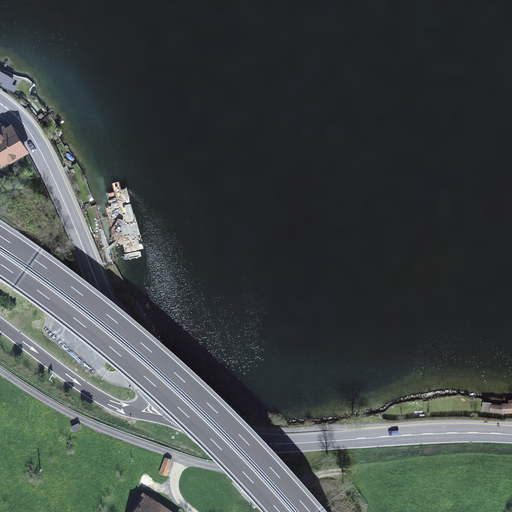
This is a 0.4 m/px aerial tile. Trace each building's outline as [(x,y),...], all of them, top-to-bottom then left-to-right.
[(0,84),(8,89),(14,80),(0,72),(0,84)] [(0,127),(0,164),(1,167),(16,158),(14,155),(25,148),(13,128),(7,132),(3,126),(0,127)] [(511,403),(503,404),(503,406),(504,412),(511,411),(511,403)] [(491,411),(504,412),(503,406),(491,404),(491,411)] [(172,461),(165,459),(160,474),(166,476),(172,461)] [(166,511),(146,499),(137,511),(166,511)]
